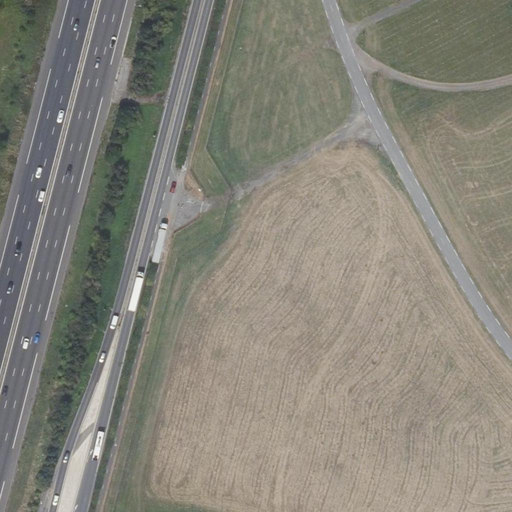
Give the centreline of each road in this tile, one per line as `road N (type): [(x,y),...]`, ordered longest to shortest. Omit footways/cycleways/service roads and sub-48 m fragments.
road 1 (secondary): [(197,0),(120,300),(52,511)]
road 2 (secondary): [(79,511),(209,0)]
road 3 (motorway): [(0,449),(114,0)]
road 4 (motorway): [(80,0),(0,314)]
road 5 (track): [(346,50),(412,82),(450,89),(511,79)]
